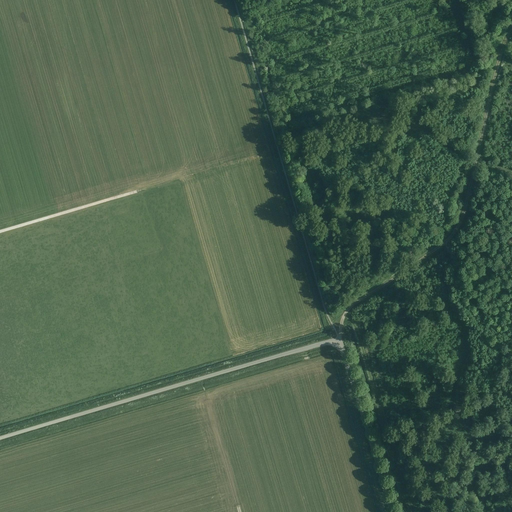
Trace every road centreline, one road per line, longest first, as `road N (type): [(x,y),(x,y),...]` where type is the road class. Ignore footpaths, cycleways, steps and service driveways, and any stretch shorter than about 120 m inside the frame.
road 1 (unclassified): [(389,511),(343,351),(334,343),(0,439)]
road 2 (track): [(339,346),(350,305),(460,224),(511,29)]
road 3 (track): [(511,334),(467,308),(453,277),(460,224)]
